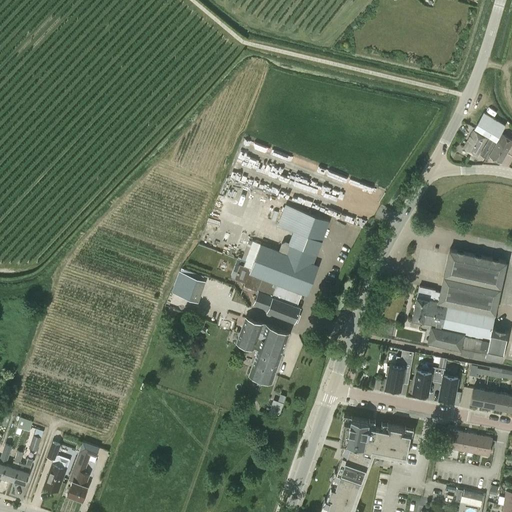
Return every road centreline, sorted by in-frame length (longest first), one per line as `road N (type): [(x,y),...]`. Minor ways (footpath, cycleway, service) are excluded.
road 1 (track): [(466,97),(242,42),(192,0)]
road 2 (residential): [(330,389),(388,244),(433,163)]
road 3 (unclassified): [(433,163),(484,55),(500,0)]
road 4 (residential): [(287,511),(330,389)]
road 5 (residential): [(431,410),(416,482),(395,478),(388,511)]
road 6 (unknown): [(399,223),(499,245),(511,265)]
